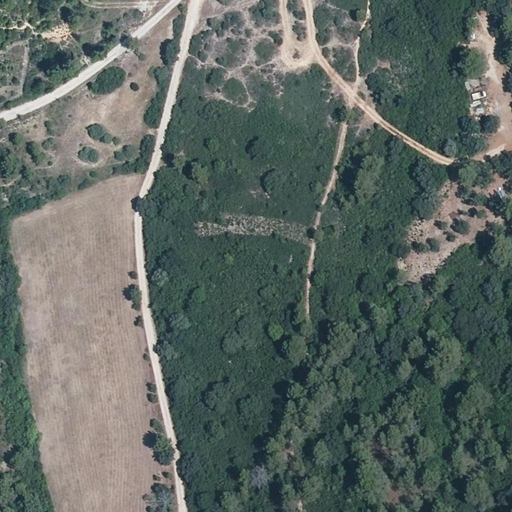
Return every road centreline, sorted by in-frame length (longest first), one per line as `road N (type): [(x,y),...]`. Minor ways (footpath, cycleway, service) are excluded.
road 1 (track): [(196,0),(138,227),(183,511)]
road 2 (track): [(0,117),(64,89),(178,0)]
